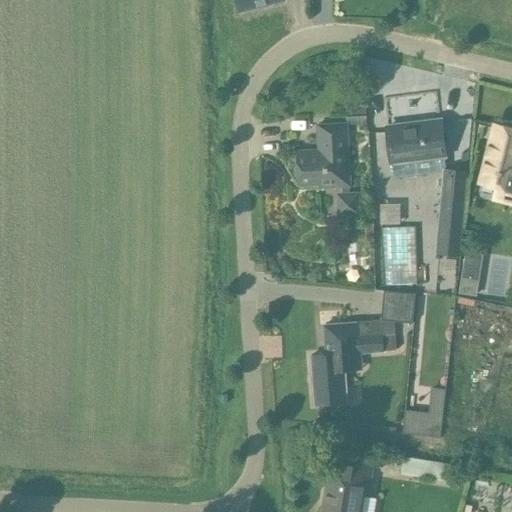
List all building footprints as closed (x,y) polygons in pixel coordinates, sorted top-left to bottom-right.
[(237,0),(240,11),(281,0),(237,0)] [(367,122),(366,106),(346,107),(347,123),(367,122)] [(440,120),(416,123),(416,126),(389,130),(389,127),(388,127),(394,178),(446,171),(444,156),(445,156),(440,120)] [(351,186),(347,123),(317,125),(319,154),(297,155),(299,184),(342,182),(342,194),(338,194),(339,214),(359,213),(358,193),(350,194),(349,186),(351,186)] [(511,128),(495,125),(481,183),(498,187),(495,199),(511,202),(511,128)] [(460,253),(463,208),(466,173),(446,171),(442,217),(440,252),(460,253)] [(442,274),(460,275),(461,257),(442,256),(442,274)] [(459,292),(476,295),(479,279),(462,276),(459,292)] [(415,293),(385,290),(381,320),(412,323),(415,293)] [(360,336),(359,322),(324,325),(327,354),(311,355),(312,373),(316,372),(317,386),(313,386),(315,405),(348,402),(346,371),(363,370),(362,354),(396,352),(395,333),(360,336)] [(434,407),(413,406),(412,439),(433,440),(434,407)] [(454,465),(404,456),(401,474),(450,483),(454,465)] [(373,466),(332,459),(323,511),(361,511),(364,493),(369,494),(373,466)]
